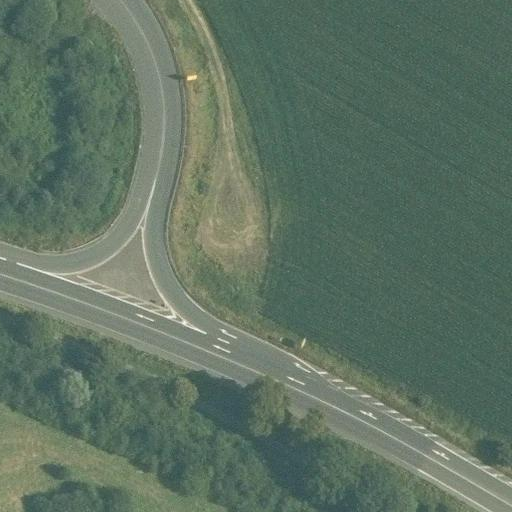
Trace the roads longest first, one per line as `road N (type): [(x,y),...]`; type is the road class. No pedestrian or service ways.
road 1 (primary): [(232,366),(303,396),(506,511)]
road 2 (track): [(237,240),(225,100),(209,42),(186,0)]
road 3 (primary): [(0,277),(232,366)]
road 4 (primary): [(146,220),(165,122),(161,73),(114,0)]
road 5 (primary): [(232,366),(161,282),(146,220)]
road 6 (primary): [(146,220),(90,264),(0,269)]
